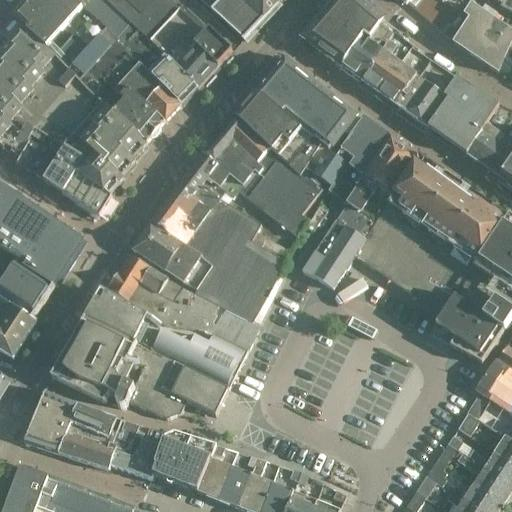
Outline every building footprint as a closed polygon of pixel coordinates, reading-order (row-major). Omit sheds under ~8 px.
[(26,0),(25,2),(27,3),(16,15),(20,18),(17,22),(56,60),(76,81),(103,107),(148,148),(165,127),(182,108),(113,44),(68,0),(26,0)] [(68,0),(113,44),(130,28),(167,63),(198,92),(198,93),(219,70),(218,70),(233,55),(210,33),(209,33),(174,0),(173,0),(171,3),(167,0),(68,0)] [(197,0),(244,43),(282,1),(280,0),(197,0)] [(393,38),(396,34),(384,23),(357,0),(337,0),(302,40),(342,69),(358,46),(364,51),(380,28),(393,38)] [(407,5),(450,41),(465,24),(442,5),(436,0),(398,0),(406,6),(407,5)] [(511,0),(467,0),(468,0),(489,0),(490,1),(502,6),(500,9),(511,15),(511,0)] [(465,18),(470,21),(454,45),(499,76),(511,46),(511,35),(471,7),(465,18)] [(16,23),(15,22),(1,38),(3,41),(0,44),(0,144),(3,148),(5,146),(13,151),(11,153),(20,158),(35,132),(36,132),(90,168),(82,180),(111,200),(113,199),(110,197),(125,182),(122,180),(137,165),(134,163),(148,148),(103,107),(76,81),(56,60),(17,22),(16,23)] [(130,28),(113,44),(141,70),(182,108),(198,92),(167,63),(130,28)] [(361,83),(393,38),(380,28),(364,51),(358,46),(342,69),(361,83)] [(399,110),(431,63),(418,54),(419,53),(403,42),(404,40),(399,36),(396,34),(393,38),(361,83),(399,110)] [(257,93),(325,150),(329,153),(345,134),(358,117),(285,60),(257,93)] [(431,63),(399,110),(427,130),(460,83),(431,63)] [(466,156),(499,108),(460,83),(427,130),(466,156)] [(325,150),(257,93),(236,117),(301,177),(305,171),(309,174),(325,150)] [(499,108),(466,156),(482,168),(511,123),(511,115),(500,109),(499,108)] [(281,199),(302,218),(323,192),(313,185),(315,182),(312,180),(310,182),(306,179),(305,180),(301,177),(236,117),(219,138),(275,195),(281,199)] [(352,159),(331,192),(346,203),(390,139),(364,120),(341,151),(352,159)] [(511,123),(482,168),(498,179),(511,158),(511,123)] [(90,168),(36,132),(35,132),(20,158),(16,165),(44,182),(44,183),(100,219),(111,200),(82,180),(90,168)] [(281,199),(275,195),(219,138),(206,153),(219,165),(207,180),(218,191),(214,196),(220,202),(225,195),(233,202),(239,194),(297,240),(308,223),(302,218),(281,199)] [(387,204),(390,199),(417,157),(390,139),(346,203),(345,205),(346,206),(335,223),(365,242),(389,205),(387,204)] [(203,156),(181,184),(213,210),(220,202),(214,196),(218,191),(207,180),(219,165),(206,153),(203,156)] [(348,165),(329,153),(313,177),(332,189),(348,165)] [(389,205),(365,242),(354,259),(442,318),(506,222),(509,218),(420,158),(389,205)] [(511,188),(511,158),(498,179),(511,188)] [(160,212),(151,226),(198,258),(201,254),(204,257),(224,227),(284,263),(290,253),(257,235),(261,228),(220,202),(213,210),(181,184),(160,212)] [(0,250),(25,267),(23,270),(54,290),(84,245),(85,244),(84,244),(0,187),(0,250)] [(443,318),(436,328),(441,331),(455,341),(450,349),(482,367),(511,322),(511,226),(506,222),(442,318),(443,318)] [(314,255),(302,274),(332,292),(354,259),(365,242),(335,223),(314,255)] [(288,266),(284,263),(224,227),(204,257),(201,254),(198,258),(151,226),(133,252),(166,274),(165,274),(184,287),(197,293),(194,297),(194,298),(198,301),(252,325),(254,324),(288,266)] [(0,299),(33,322),(43,306),(54,290),(23,270),(25,267),(0,250),(0,299)] [(106,295),(151,320),(166,329),(208,334),(214,337),(248,354),(260,329),(252,325),(198,301),(194,298),(194,297),(183,291),(169,282),(130,258),(106,295)] [(100,291),(84,321),(88,322),(94,325),(139,347),(151,320),(106,295),(100,291)] [(0,352),(13,361),(37,324),(33,322),(0,299),(0,352)] [(106,404),(109,396),(118,400),(116,404),(116,405),(116,406),(116,408),(117,409),(118,410),(119,411),(120,411),(122,412),(124,412),(125,411),(127,410),(128,409),(130,406),(167,422),(181,417),(187,405),(218,420),(231,392),(152,354),(139,347),(88,322),(84,321),(52,381),(106,404)] [(152,354),(231,392),(248,354),(214,337),(210,345),(196,338),(192,346),(162,332),(152,354)] [(511,351),(507,349),(497,363),(511,372),(511,351)] [(511,372),(497,363),(496,362),(475,393),(511,417),(511,372)] [(45,394),(33,424),(49,429),(49,428),(66,435),(67,433),(78,437),(106,447),(116,421),(77,407),(45,394)] [(468,415),(511,443),(511,422),(478,400),(468,415)] [(463,423),(473,430),(501,447),(495,455),(511,466),(511,443),(468,415),(463,423)] [(78,437),(70,460),(109,473),(110,469),(152,483),(153,477),(157,466),(156,465),(165,437),(150,432),(121,422),(110,449),(106,447),(78,437)] [(33,424),(24,445),(58,456),(66,435),(49,428),(49,429),(33,424)] [(66,435),(58,456),(70,460),(78,437),(67,433),(66,435)] [(157,466),(153,477),(167,482),(168,487),(172,489),(176,486),(197,494),(197,495),(198,495),(211,462),(213,457),(217,448),(174,434),(165,437),(156,465),(157,466)] [(447,447),(456,453),(457,454),(463,446),(453,439),(447,447)] [(437,463),(445,469),(456,453),(447,447),(437,463)] [(217,448),(213,457),(220,460),(224,450),(217,448)] [(468,461),(511,489),(511,466),(495,455),(490,463),(473,453),(468,461)] [(474,488),(504,507),(511,494),(511,489),(468,461),(462,457),(457,464),(480,479),(474,488)] [(251,459),(247,467),(255,470),(258,461),(251,459)] [(251,479),(240,511),(263,511),(273,486),(260,481),(263,473),(266,464),(258,461),(255,470),(252,478),(251,479)] [(211,462),(198,495),(219,503),(232,470),(211,462)] [(426,479),(437,486),(442,490),(447,482),(444,481),(447,477),(442,473),(445,469),(437,463),(426,479)] [(4,511),(131,511),(48,481),(20,470),(4,511)] [(232,470),(219,503),(240,511),(251,479),(252,478),(232,470)] [(293,472),(290,481),(297,484),(301,475),(293,472)] [(297,484),(297,485),(305,488),(308,478),(301,475),(297,484)] [(437,486),(426,479),(419,491),(416,494),(426,501),(437,486)] [(273,486),(263,511),(286,511),(293,494),(273,486)] [(451,495),(477,511),(500,511),(504,507),(474,488),(468,497),(456,488),(451,495)] [(336,493),(333,501),(344,505),(347,499),(336,493)] [(286,511),(313,511),(317,503),(318,500),(317,499),(306,495),(304,498),(294,494),(293,494),(286,511)] [(408,511),(418,511),(426,501),(416,494),(414,498),(406,510),(405,510),(408,511)] [(458,511),(477,511),(451,495),(447,502),(459,510),(458,511)] [(317,503),(313,511),(340,511),(317,503)]
